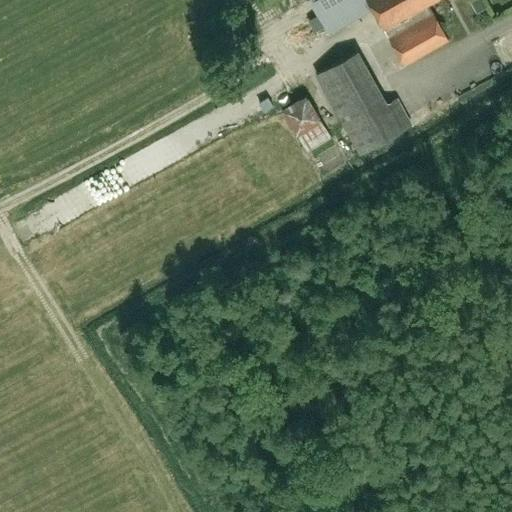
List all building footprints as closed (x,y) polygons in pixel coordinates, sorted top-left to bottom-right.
[(404,65),(449,40),(429,4),(435,0),(310,0),(318,14),(308,20),(314,32),(325,26),(328,31),(371,7),(404,65)] [(511,59),(511,32),(488,49),(501,67),(511,59)] [(358,49),(315,73),(359,153),(413,123),(398,96),(388,102),(358,49)] [(332,136),(322,120),(307,93),(280,109),(296,135),(297,135),(307,150),(320,163),(344,150),(331,138),(322,143),(332,136)] [(183,120),(191,141),(224,130),(216,108),(183,120)] [(252,124),(236,161),(275,177),(290,140),(252,124)]
